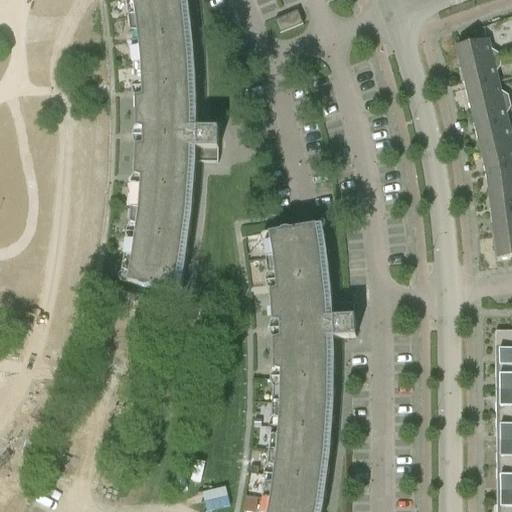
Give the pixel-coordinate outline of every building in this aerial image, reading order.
[(128,284),(174,293),(179,267),(186,216),(190,165),(190,164),(218,164),(219,130),(191,129),(191,114),(189,62),(184,11),(181,0),(133,0),(134,2),(128,4),(128,3),(127,4),(131,34),(132,34),(132,33),(138,34),(140,50),(134,51),(133,51),(135,82),(136,82),(136,81),(142,82),(143,98),(137,99),(136,99),(136,130),(138,130),(144,131),(143,147),(137,148),(137,147),(136,147),(134,178),(136,178),(142,179),(141,195),(135,196),(135,195),(133,195),(132,205),(130,226),(131,226),(131,225),(137,227),(135,243),(129,243),(128,243),(122,273),(124,273),(130,275),(128,284)] [(304,25),(298,12),(275,21),(281,34),(304,25)] [(488,40),(456,48),(461,69),(499,60),(498,55),(491,50),(488,40)] [(466,90),(499,82),(496,73),(501,66),(499,60),(461,69),(466,90)] [(499,82),(466,90),(471,111),(509,102),(508,97),(501,92),(499,82)] [(476,132),(509,124),(506,114),(511,107),(509,102),(471,111),(476,132)] [(476,132),(481,153),(511,145),(511,134),(509,124),(476,132)] [(486,174),(511,169),(511,145),(481,153),(486,174)] [(511,169),(486,174),(489,196),(511,192),(511,169)] [(511,192),(489,196),(492,217),(511,214),(511,192)] [(511,214),(492,217),(495,238),(511,236),(511,214)] [(264,246),(266,261),(268,276),(270,276),(270,275),(276,276),(277,291),(271,293),(270,293),(270,298),(272,323),(274,323),(280,324),(281,340),(275,341),(273,341),(274,372),(275,372),(275,371),(281,373),(281,388),(275,390),(275,389),(274,389),(272,420),(274,420),(274,419),(280,421),(278,437),(272,438),(272,437),(271,437),(269,452),(268,467),(269,468),(269,467),(275,469),(273,485),(267,485),(266,485),(261,511),(316,511),(318,509),(324,458),(328,407),(329,356),(328,340),(356,339),(354,304),(326,306),(326,304),(321,253),(316,227),(270,235),(271,243),(265,246),(265,245),(264,246)] [(498,260),(511,258),(511,236),(495,238),(498,260)] [(511,332),(495,333),(495,367),(511,366),(511,332)] [(511,366),(495,367),(496,392),(511,391),(511,366)] [(511,391),(496,392),(496,417),(511,417),(511,391)] [(511,417),(496,417),(496,442),(511,442),(511,417)] [(496,468),(511,467),(511,442),(496,442),(496,468)] [(511,467),(496,468),(497,493),(511,492),(511,467)] [(511,511),(511,492),(497,493),(496,511),(511,511)]
